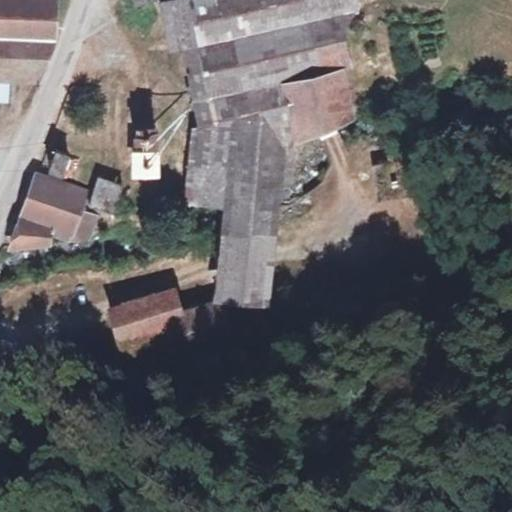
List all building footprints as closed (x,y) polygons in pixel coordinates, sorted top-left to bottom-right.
[(0,0),(0,42),(56,44),(56,0),(0,0)] [(185,0),(170,4),(177,39),(187,50),(193,47),(209,44),(208,40),(201,2),(197,0),(185,0)] [(193,47),(199,128),(186,201),(222,207),(215,297),(267,306),(281,182),(292,181),(294,144),(356,120),(341,62),(350,62),(342,26),(354,9),(352,0),(197,0),(201,2),(208,40),(209,44),(193,47)] [(0,83),(11,84),(41,85),(56,44),(0,42),(0,83)] [(0,83),(0,103),(10,104),(11,84),(0,83)] [(151,130),(130,131),(130,151),(151,152),(151,130)] [(132,152),(131,178),(160,179),(161,153),(132,152)] [(71,159),(60,154),(55,166),(67,170),(71,159)] [(40,181),(23,225),(36,228),(53,186),(40,181)] [(123,190),(101,181),(91,210),(115,218),(123,190)] [(36,228),(23,225),(8,258),(50,248),(53,234),(74,239),(75,236),(82,238),(80,244),(90,247),(97,222),(81,216),(89,198),(53,186),(36,228)] [(285,273),(315,270),(314,249),(284,250),(285,273)] [(315,280),(315,270),(285,273),(285,280),(315,280)] [(188,330),(174,285),(107,306),(121,350),(188,330)] [(211,301),(207,324),(221,327),(225,304),(211,301)]
